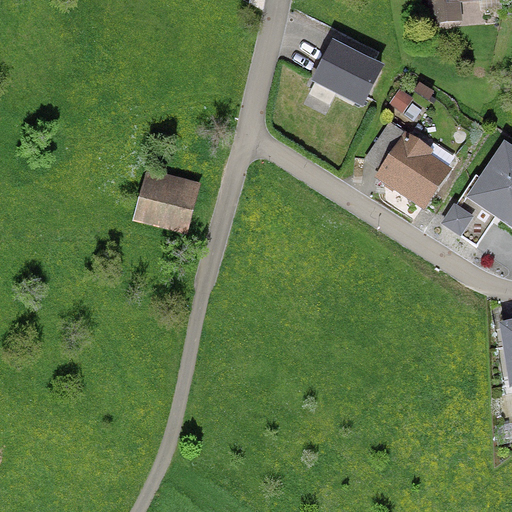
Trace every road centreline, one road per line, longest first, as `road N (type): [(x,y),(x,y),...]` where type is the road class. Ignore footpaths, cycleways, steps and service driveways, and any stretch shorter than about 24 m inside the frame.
road 1 (residential): [(511,288),(247,137)]
road 2 (residential): [(281,0),(247,137)]
